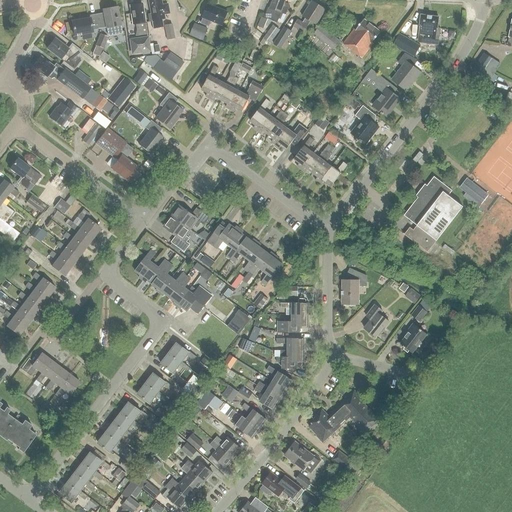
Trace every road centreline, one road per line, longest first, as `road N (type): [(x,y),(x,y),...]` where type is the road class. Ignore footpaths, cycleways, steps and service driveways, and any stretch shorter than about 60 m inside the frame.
road 1 (residential): [(28,500),(159,321),(102,275),(142,222)]
road 2 (residential): [(326,227),(467,45),(483,0)]
road 3 (residential): [(215,511),(288,425),(331,356)]
road 4 (residential): [(142,222),(16,124)]
road 5 (residential): [(205,145),(326,227)]
road 6 (residential): [(331,356),(326,227)]
